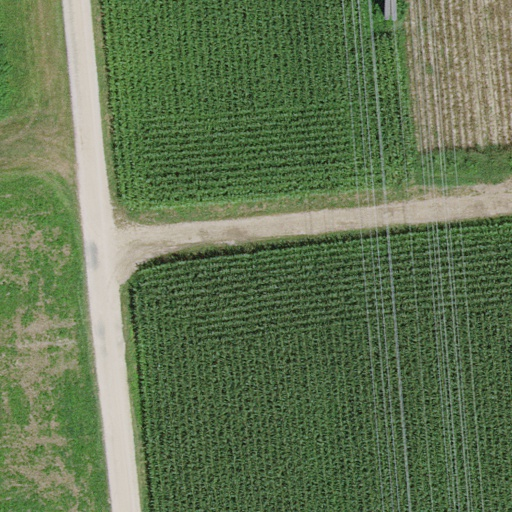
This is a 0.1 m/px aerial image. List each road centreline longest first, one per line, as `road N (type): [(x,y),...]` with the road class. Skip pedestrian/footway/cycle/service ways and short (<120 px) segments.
road 1 (track): [(73,0),(120,511)]
road 2 (track): [(96,245),(511,205)]
